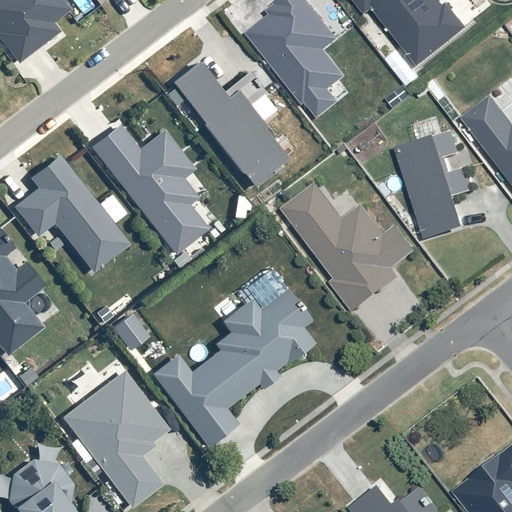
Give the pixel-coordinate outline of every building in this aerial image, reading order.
[(62,0),(0,0),(0,35),(20,61),(60,30),(53,22),(70,9),(62,0)] [(269,16),(247,33),(316,119),(340,100),(330,88),(346,75),(325,48),(338,38),(308,0),(277,0),(264,11),(269,16)] [(354,0),(364,13),(373,6),(418,63),(464,27),(442,0),(354,0)] [(198,63),(171,83),(251,185),(286,158),(246,107),(266,92),(248,70),(220,92),(198,63)] [(488,98),(458,119),(511,189),(511,125),(510,127),(488,98)] [(118,125),(91,146),(172,251),(205,225),(189,205),(199,198),(183,178),(194,170),(163,129),(136,149),(118,125)] [(449,133),(392,149),(424,241),(462,233),(451,200),(472,193),(464,169),(448,173),(445,161),(458,158),(449,133)] [(35,188),(11,206),(34,235),(53,221),(91,269),(125,243),(57,155),(27,178),(35,188)] [(313,185),(279,210),(333,282),(327,286),(350,315),(399,280),(391,271),(413,253),(394,228),(382,236),(360,207),(341,221),(313,185)] [(0,349),(5,356),(43,327),(23,302),(43,286),(0,230),(0,349)] [(148,379),(204,449),(233,428),(222,413),(311,347),(298,332),(307,325),(282,293),(255,314),(248,302),(217,325),(225,336),(210,347),(216,354),(187,374),(174,357),(148,379)] [(155,333),(137,311),(114,329),(131,352),(155,333)] [(165,433),(120,373),(56,419),(127,511),(158,488),(139,459),(152,449),(149,445),(165,433)] [(511,511),(511,441),(511,440),(453,487),(472,511),(511,511)] [(66,511),(69,488),(52,466),(30,463),(8,477),(4,501),(9,511),(7,511),(66,511)] [(374,480),(348,504),(354,511),(441,511),(419,484),(392,502),(374,480)]
